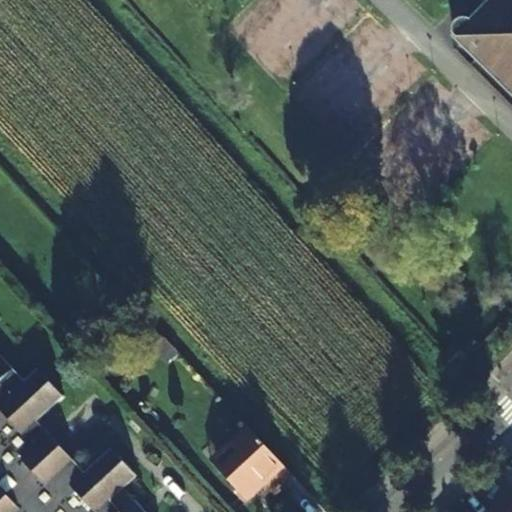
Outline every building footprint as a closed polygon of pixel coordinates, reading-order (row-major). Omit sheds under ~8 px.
[(511,0),(496,0),(476,21),(473,18),(468,17),(462,18),(459,20),(456,25),(455,30),(456,34),(511,89),(511,87),(511,0)] [(457,344),(446,356),(459,370),(471,358),(457,344)] [(65,395),(38,365),(25,376),(0,348),(0,511),(145,511),(134,499),(121,511),(113,503),(140,479),(109,445),(83,468),(72,455),(60,467),(37,441),(50,430),(39,418),(65,395)] [(234,448),(217,464),(247,497),(267,478),(273,485),(289,470),(244,422),(226,439),(234,448)] [(50,430),(37,441),(60,467),(72,455),(50,430)] [(226,439),(208,456),(217,464),(234,448),(226,439)] [(495,511),(511,511),(511,492),(494,510),(495,511)]
